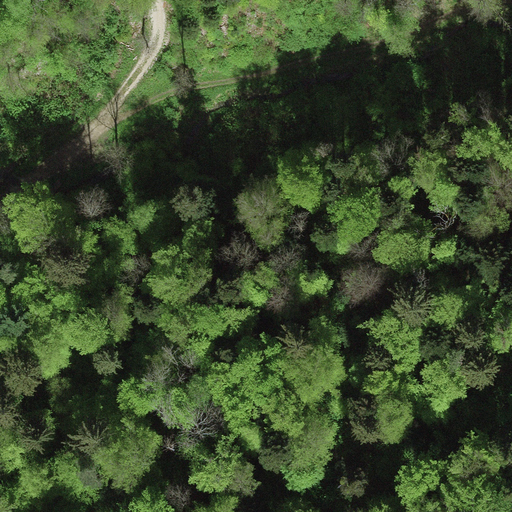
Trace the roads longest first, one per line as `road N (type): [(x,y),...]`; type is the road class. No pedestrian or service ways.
road 1 (track): [(0,202),(111,113)]
road 2 (track): [(155,0),(150,49),(111,113)]
